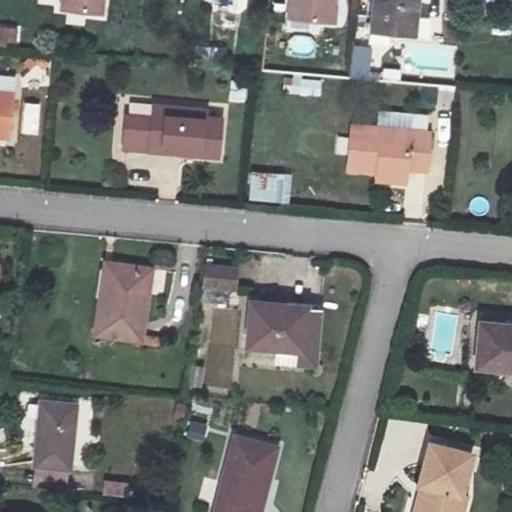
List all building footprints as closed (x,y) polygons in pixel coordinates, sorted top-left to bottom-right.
[(105,0),(62,0),(61,9),(104,14),(105,0)] [(337,0),(291,0),(290,20),(335,25),(337,0)] [(426,38),(427,0),(383,0),(381,36),(426,38)] [(0,43),(20,44),(20,26),(0,25),(0,43)] [(0,93),(12,95),(13,79),(0,76),(0,93)] [(321,95),(322,78),(291,77),(290,94),(321,95)] [(0,138),(7,139),(12,95),(0,93),(0,138)] [(38,135),(41,103),(23,101),(20,134),(38,135)] [(153,118),(153,105),(126,102),(125,115),(153,118)] [(185,107),(153,105),(153,118),(125,115),(121,152),(216,161),(220,122),(202,120),(183,118),(185,107)] [(203,109),(185,107),(183,118),(202,120),(203,109)] [(384,174),(402,176),(403,167),(421,169),(426,135),(350,128),(347,170),(384,174)] [(290,203),(292,174),(250,171),(248,200),(290,203)] [(240,267),(206,264),(203,290),(238,294),(240,267)] [(105,266),(99,308),(108,309),(114,267),(105,266)] [(152,272),(114,267),(108,309),(99,308),(94,339),(143,345),(152,272)] [(299,350),(304,305),(246,299),(241,344),(275,347),(299,350)] [(299,350),(275,347),(274,362),(320,367),(326,308),(304,305),(299,350)] [(434,306),(433,313),(448,315),(442,360),(456,362),(463,310),(434,306)] [(511,323),(483,321),(479,368),(511,371),(511,323)] [(205,370),(190,368),(188,386),(202,387),(205,370)] [(76,407),(40,403),(32,467),(67,472),(76,407)] [(414,511),(453,511),(457,500),(464,502),(477,452),(429,440),(416,489),(421,490),(414,511)] [(238,441),(215,511),(262,511),(280,454),(238,441)] [(105,478),(103,494),(128,496),(129,481),(105,478)] [(467,511),(470,503),(464,502),(457,500),(453,511),(467,511)]
